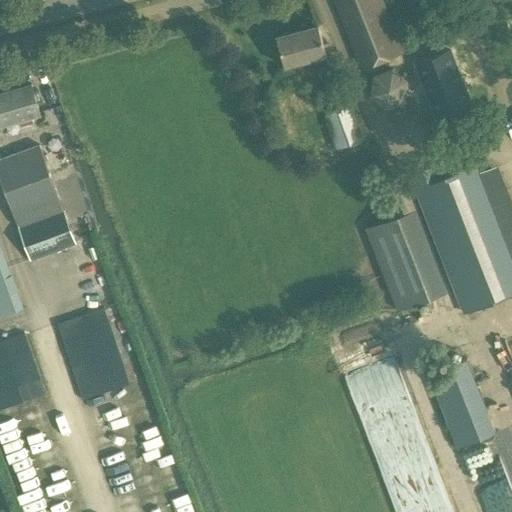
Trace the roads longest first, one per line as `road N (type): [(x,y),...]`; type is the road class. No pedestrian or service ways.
road 1 (unknown): [(467,511),(409,371),(445,322),(428,258)]
road 2 (unclassified): [(0,50),(197,0)]
road 3 (unknown): [(326,0),(372,120),(388,132)]
road 4 (unknown): [(388,132),(499,140),(511,167)]
road 5 (unknown): [(428,258),(388,132)]
